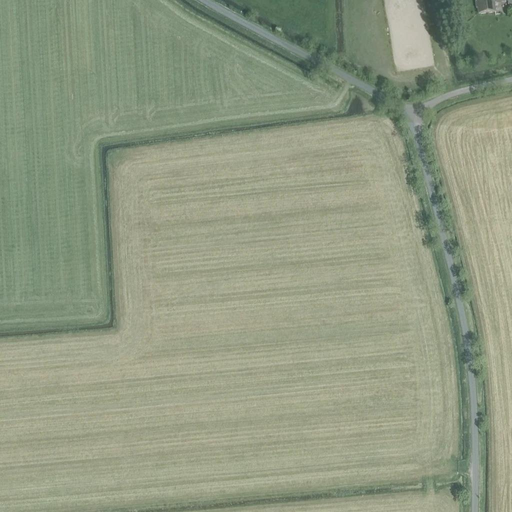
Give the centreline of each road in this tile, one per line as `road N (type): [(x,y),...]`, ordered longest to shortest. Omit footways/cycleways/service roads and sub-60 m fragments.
road 1 (unclassified): [(473,511),(466,345),(406,119)]
road 2 (unclassified): [(406,119),(363,87),(201,0)]
